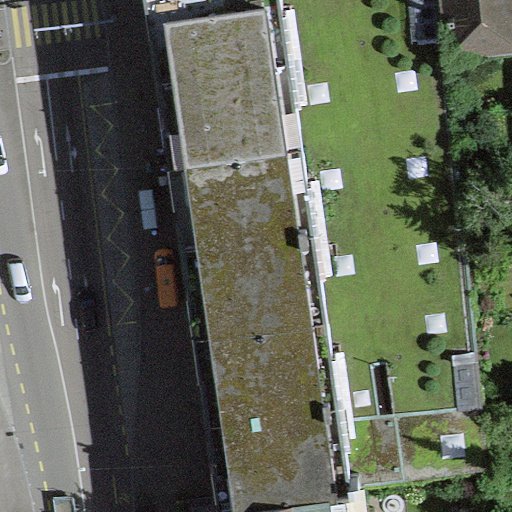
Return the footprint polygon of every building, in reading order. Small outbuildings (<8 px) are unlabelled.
[(299,133),(280,0),(146,0),(154,51),(159,84),(169,152),(299,133)] [(446,52),(440,0),(280,0),(299,133),(324,305),(349,479),(485,462),(446,52)] [(511,0),(440,0),(446,52),(511,45),(511,0)] [(324,305),(299,133),(169,152),(181,233),(194,324),(324,305)] [(218,495),(344,479),(349,479),(324,305),(194,324),(200,370),(218,495)] [(348,511),(344,479),(218,495),(216,496),(217,511),(348,511)]
